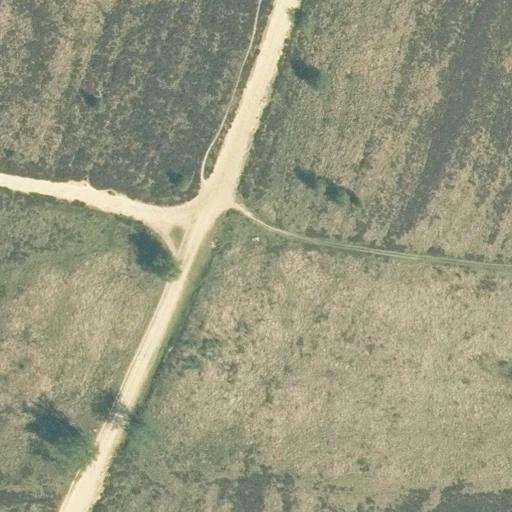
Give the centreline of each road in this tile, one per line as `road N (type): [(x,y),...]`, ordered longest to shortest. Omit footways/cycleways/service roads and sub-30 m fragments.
road 1 (track): [(73,511),(199,228)]
road 2 (track): [(199,228),(285,0)]
road 3 (track): [(0,180),(199,228)]
